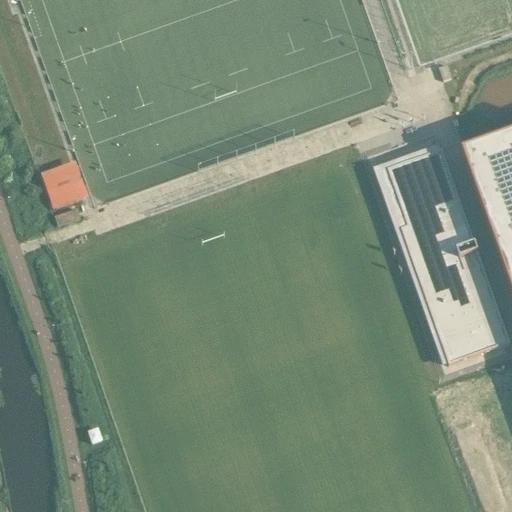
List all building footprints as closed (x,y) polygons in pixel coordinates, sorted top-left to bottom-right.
[(511,135),(461,154),(511,296),(511,135)] [(441,152),(387,171),(408,228),(401,231),(409,253),(470,232),(441,152)] [(470,232),(409,253),(413,266),(474,244),(470,232)] [(474,244),(413,266),(448,366),(449,367),(510,345),(477,253),(478,253),(474,244)] [(89,433),(93,445),(102,441),(100,437),(98,430),(89,433)]
